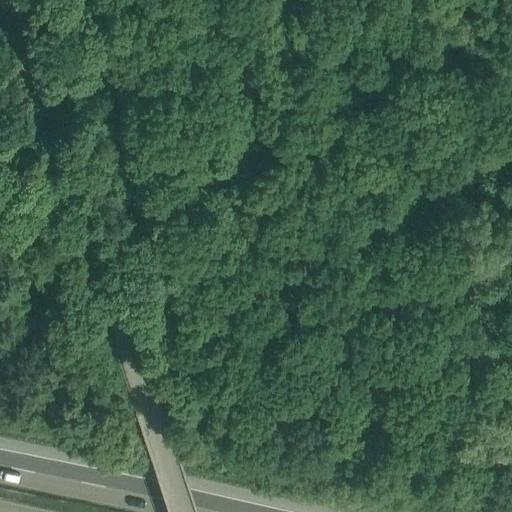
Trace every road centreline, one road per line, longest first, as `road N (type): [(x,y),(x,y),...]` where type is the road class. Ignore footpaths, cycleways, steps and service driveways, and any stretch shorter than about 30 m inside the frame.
road 1 (unclassified): [(189,511),(11,0)]
road 2 (motorway): [(224,511),(0,463)]
